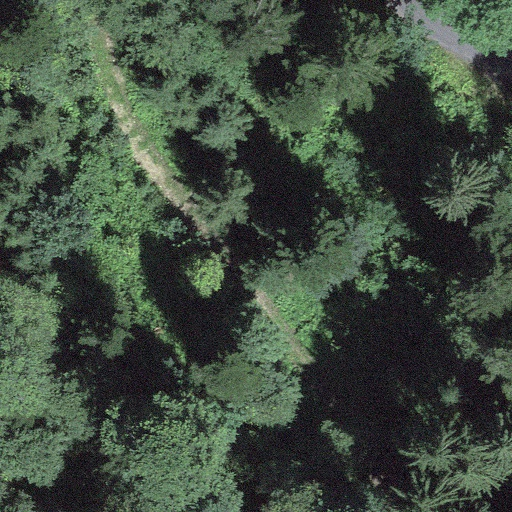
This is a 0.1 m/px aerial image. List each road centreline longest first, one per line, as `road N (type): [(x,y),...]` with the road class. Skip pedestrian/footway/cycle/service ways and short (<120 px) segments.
road 1 (track): [(101,0),(121,96),(152,161),(322,374),(363,438),(394,511)]
road 2 (unclassified): [(405,0),(459,37),(511,58)]
